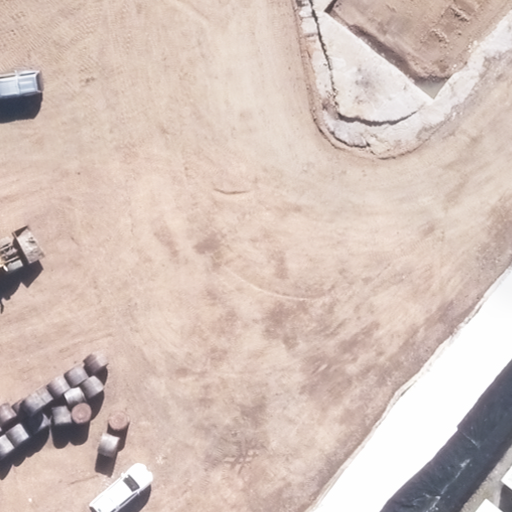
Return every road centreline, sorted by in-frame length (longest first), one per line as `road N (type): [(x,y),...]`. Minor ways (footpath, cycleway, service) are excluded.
road 1 (residential): [(274,0),(378,410)]
road 2 (residential): [(511,249),(378,410)]
